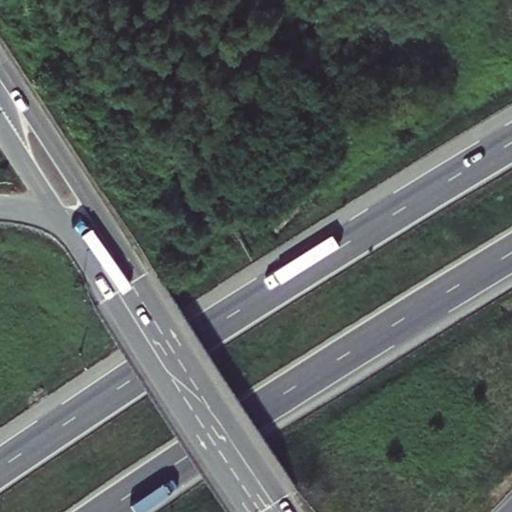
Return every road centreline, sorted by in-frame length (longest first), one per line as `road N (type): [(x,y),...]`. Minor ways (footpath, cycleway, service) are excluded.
road 1 (motorway): [(511,142),(0,467)]
road 2 (motorway): [(104,511),(511,253)]
road 3 (tertiary): [(61,219),(248,511)]
road 4 (tertiary): [(289,511),(108,231)]
road 5 (tertiary): [(108,231),(0,61)]
